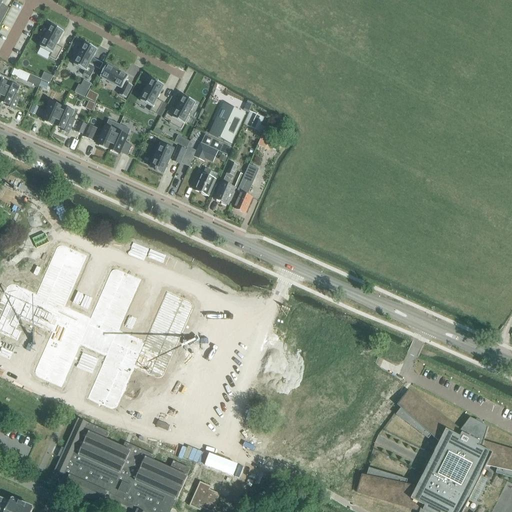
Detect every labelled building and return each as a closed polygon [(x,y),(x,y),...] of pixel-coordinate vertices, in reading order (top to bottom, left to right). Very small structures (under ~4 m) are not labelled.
[(0,0),(0,25),(0,26),(9,9),(2,5),(4,0),(0,0)] [(41,45),(40,48),(51,54),(50,57),(56,61),(63,49),(57,45),(64,32),(52,26),(45,39),(43,38),(40,44),(41,45)] [(81,51),(80,50),(76,57),(77,58),(74,65),(85,72),(83,75),(90,79),(96,67),(90,63),(97,50),(85,44),(81,51)] [(132,86),(125,83),(128,77),(107,66),(100,78),(122,90),(119,95),(126,99),(132,86)] [(41,80),(42,80),(49,83),(53,77),(44,73),(41,80)] [(0,101),(9,82),(10,79),(0,74),(0,101)] [(27,82),(39,87),(42,80),(41,80),(30,75),(27,82)] [(157,100),(164,87),(152,80),(148,87),(147,86),(143,93),(144,94),(140,102),(152,108),(150,111),(156,115),(163,103),(157,100)] [(84,81),(81,87),(88,91),(91,85),(84,81)] [(9,82),(0,101),(0,102),(7,106),(7,107),(13,110),(19,98),(16,96),(20,87),(9,82)] [(187,124),(190,118),(188,117),(196,103),(184,97),(177,110),(171,107),(164,119),(170,122),(169,124),(181,130),(185,123),(187,124)] [(247,104),(243,111),(248,113),(249,112),(252,106),(252,104),(253,104),(250,103),(248,102),(247,104)] [(54,126),(61,108),(51,104),(43,121),(54,126)] [(223,108),(211,134),(210,133),(209,134),(232,145),(232,143),(231,143),(243,115),(245,116),(246,115),(223,104),(222,106),(224,106),(223,108)] [(61,108),(54,126),(62,129),(61,131),(69,134),(74,122),(70,120),(74,111),(63,106),(61,108)] [(248,113),(243,125),(263,134),(265,128),(262,126),(265,119),(249,112),(248,113)] [(106,128),(98,145),(109,150),(116,133),(120,125),(109,120),(106,128)] [(83,135),(87,125),(80,122),(76,131),(83,135)] [(87,125),(83,135),(82,137),(93,142),(98,130),(87,125)] [(116,133),(109,150),(120,155),(121,153),(128,156),(132,146),(125,143),(127,137),(131,130),(120,125),(116,133)] [(205,137),(202,144),(210,148),(228,156),(231,149),(205,137)] [(154,161),(151,168),(163,174),(174,148),(162,143),(157,153),(156,153),(153,160),(154,161)] [(196,152),(193,157),(204,162),(205,159),(210,148),(202,144),(200,143),(196,152)] [(178,148),(173,161),(180,164),(185,151),(178,148)] [(228,186),(231,181),(232,181),(238,166),(231,163),(225,178),(223,184),(221,183),(218,188),(220,189),(215,201),(228,206),(230,202),(233,204),(237,194),(234,192),(235,189),(228,186)] [(241,194),(235,208),(246,213),(252,198),(247,196),(255,177),(259,169),(249,165),(246,173),(245,175),(238,190),(237,192),(241,194)] [(195,191),(208,197),(215,181),(208,178),(211,172),(206,169),(203,175),(202,175),(195,191)] [(0,333),(14,339),(17,331),(12,329),(17,318),(50,332),(33,370),(33,371),(32,372),(33,373),(33,374),(33,375),(34,375),(35,376),(35,377),(58,386),(77,343),(104,355),(85,398),(108,408),(109,408),(109,409),(110,409),(111,408),(112,408),(113,408),(113,407),(114,406),(131,367),(153,377),(154,378),(155,378),(156,378),(157,377),(158,377),(159,376),(160,375),(169,353),(189,308),(190,307),(190,306),(190,305),(189,304),(189,303),(188,302),(187,302),(187,301),(164,291),(142,342),(115,330),(137,280),(114,270),(113,269),(112,269),(111,269),(110,270),(109,271),(108,271),(108,272),(88,318),(61,307),(83,256),(60,246),(59,246),(58,245),(57,246),(56,246),(55,246),(54,247),(54,248),(53,248),(33,295),(11,285),(10,285),(9,284),(8,284),(7,285),(6,285),(5,286),(5,287),(4,287),(4,288),(0,296),(0,333)] [(511,450),(484,442),(488,427),(482,425),(483,423),(477,419),(476,421),(470,418),(461,431),(408,391),(397,405),(401,408),(396,415),(428,439),(432,436),(440,442),(417,488),(406,484),(408,480),(369,468),(366,477),(362,476),(357,492),(420,511),(419,511),(464,511),(487,466),(497,469),(496,473),(511,478),(511,450)] [(65,488),(102,505),(106,497),(137,511),(136,511),(170,511),(176,500),(179,501),(190,478),(188,477),(191,469),(174,462),(171,469),(154,461),(156,457),(126,443),(123,448),(106,440),(109,433),(79,419),(66,448),(62,447),(58,457),(61,459),(52,479),(66,485),(65,488)] [(200,482),(189,506),(200,511),(201,509),(202,509),(210,511),(212,511),(220,495),(210,490),(210,489),(211,487),(200,482)] [(0,511),(33,511),(35,509),(13,500),(11,504),(0,499),(0,511)]
